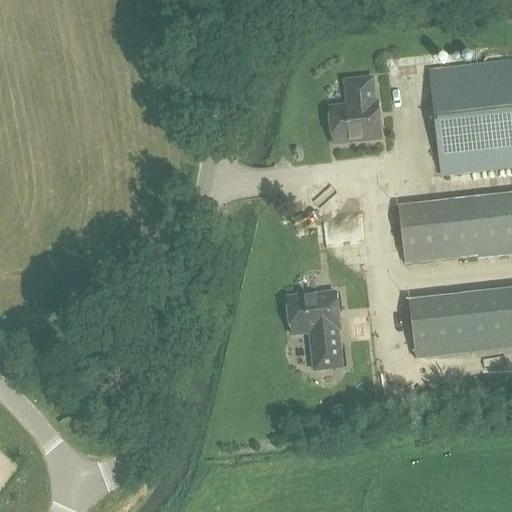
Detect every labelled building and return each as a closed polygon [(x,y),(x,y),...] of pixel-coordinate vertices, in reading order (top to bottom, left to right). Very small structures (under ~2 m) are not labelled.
[(511,64),(431,73),(443,176),(511,168),(511,64)] [(352,106),(330,108),(334,146),(381,141),(377,103),(375,103),(373,79),(345,82),(345,83),(349,83),(352,106)] [(511,196),(479,200),(399,208),(405,264),(511,252),(511,196)] [(310,334),(315,372),(342,369),(338,331),(340,331),(336,294),(288,299),(292,336),(310,334)] [(511,294),(413,305),(419,363),(511,352),(511,294)]
